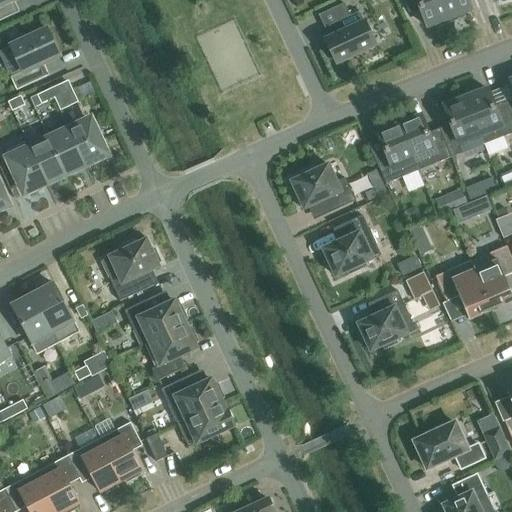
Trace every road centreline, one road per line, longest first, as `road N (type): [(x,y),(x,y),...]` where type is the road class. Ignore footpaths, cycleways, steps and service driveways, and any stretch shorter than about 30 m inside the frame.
road 1 (residential): [(280,461),(158,196)]
road 2 (residential): [(248,156),(371,420)]
road 3 (residential): [(158,196),(65,0)]
road 4 (residential): [(511,48),(329,119)]
road 5 (residential): [(158,196),(0,278)]
road 6 (residential): [(371,420),(511,359)]
road 7 (residential): [(271,0),(329,119)]
